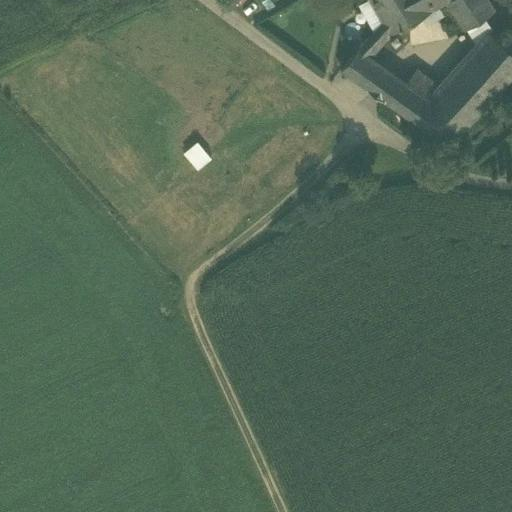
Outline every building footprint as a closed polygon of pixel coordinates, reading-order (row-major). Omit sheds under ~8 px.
[(358,0),(358,1),(374,31),(383,21),(371,0),(358,0)] [(371,0),(383,21),(390,33),(422,15),(439,5),(447,0),(371,0)] [(449,0),(467,27),(484,17),(496,9),(489,0),(449,0)] [(445,13),(439,5),(422,15),(427,23),(445,13)] [(467,27),(479,45),(492,30),(484,17),(467,27)] [(374,31),(359,48),(369,55),(390,33),(383,21),(374,31)] [(430,99),(413,87),(398,108),(450,145),(511,76),(511,44),(492,30),(479,45),(443,85),(430,99)] [(341,69),(370,89),(385,67),(369,55),(359,48),(341,69)] [(417,66),(407,82),(413,87),(430,99),(443,85),(417,66)] [(370,89),(398,108),(413,87),(407,82),(385,67),(370,89)] [(187,151),(201,168),(216,156),(202,138),(187,151)]
